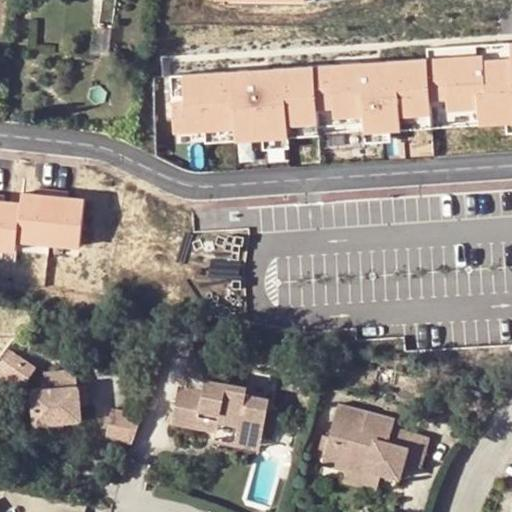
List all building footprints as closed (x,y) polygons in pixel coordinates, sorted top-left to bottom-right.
[(511,121),(511,42),(427,48),(428,58),(171,75),(176,132),(234,127),(235,140),(288,135),(287,122),(325,119),(326,134),(401,128),(400,114),(429,112),(430,127),(511,121)] [(21,202),(17,239),(48,242),(54,189),(39,188),(39,194),(22,192),(21,202)] [(68,191),(54,189),(48,242),(80,245),(84,198),(67,197),(68,191)] [(4,195),(0,194),(0,247),(16,249),(17,239),(21,202),(4,200),(4,195)] [(14,344),(0,362),(0,370),(23,387),(40,364),(14,344)] [(238,432),(264,436),(271,398),(248,394),(249,385),(229,381),(233,357),(194,350),(187,375),(205,379),(204,389),(180,385),(173,419),(198,424),(200,415),(219,419),(218,428),(238,432)] [(127,385),(149,392),(160,365),(132,356),(127,385)] [(90,365),(79,366),(81,391),(92,390),(90,365)] [(34,387),(37,420),(83,416),(81,391),(79,366),(48,368),(49,385),(34,387)] [(349,468),(381,477),(383,471),(400,475),(404,460),(422,465),(430,437),(391,427),(389,433),(363,425),(368,409),(340,401),(323,461),(349,468)] [(132,440),(142,412),(113,402),(108,431),(132,440)] [(200,415),(198,424),(218,428),(219,419),(200,415)] [(236,442),(262,446),(264,436),(238,432),(236,442)] [(377,489),(381,477),(349,468),(345,480),(377,489)]
